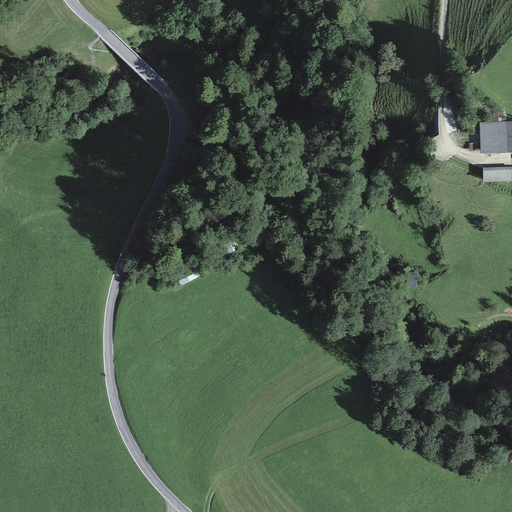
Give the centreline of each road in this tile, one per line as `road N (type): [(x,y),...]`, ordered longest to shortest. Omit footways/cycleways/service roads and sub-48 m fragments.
road 1 (unclassified): [(70,0),(158,81),(174,114),(170,159),(118,272),(107,348),(113,399),(130,443),(185,511)]
road 2 (track): [(445,0),(444,135),(449,146),(483,163),(511,162)]
